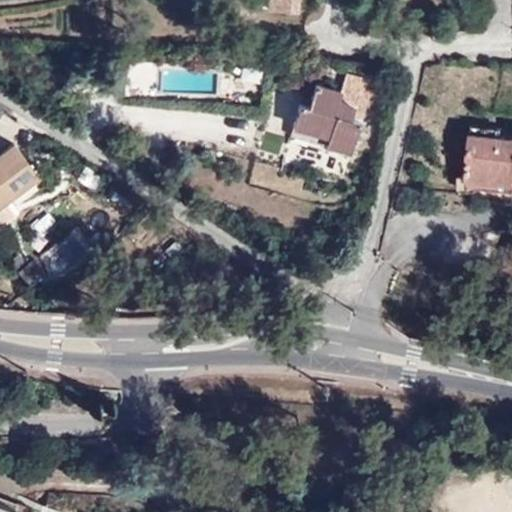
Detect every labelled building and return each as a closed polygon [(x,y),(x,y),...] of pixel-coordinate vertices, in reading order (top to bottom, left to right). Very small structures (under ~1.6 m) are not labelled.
[(265,0),(265,15),(299,16),(299,0),(265,0)] [(3,58),(0,65),(9,68),(12,60),(3,58)] [(302,105),(294,128),(329,139),(326,147),(350,155),(374,80),(349,72),(343,92),(318,82),(310,107),(302,105)] [(0,110),(0,138),(14,122),(0,110)] [(329,139),(294,128),(291,136),(326,147),(329,139)] [(511,183),(511,137),(476,134),(470,179),(511,183)] [(0,213),(43,181),(16,146),(0,158),(0,213)] [(42,254),(54,273),(83,254),(72,236),(42,254)] [(37,292),(53,277),(36,258),(20,273),(37,292)] [(0,511),(26,511),(0,503),(0,511)]
